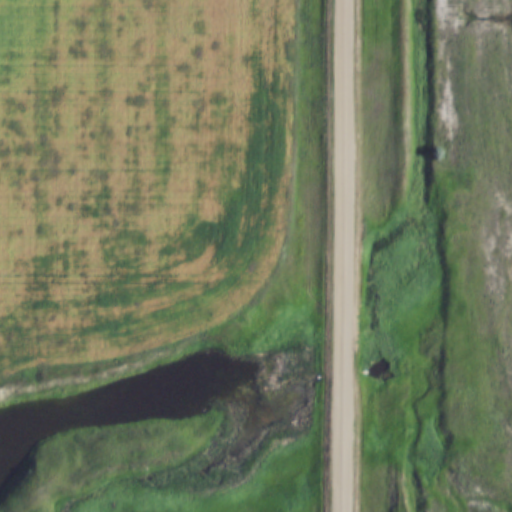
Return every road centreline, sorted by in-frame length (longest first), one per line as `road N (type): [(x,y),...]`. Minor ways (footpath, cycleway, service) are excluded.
road 1 (tertiary): [(342,511),(345,0)]
road 2 (track): [(476,0),(478,165),(507,229),(510,300),(499,345),(511,379)]
